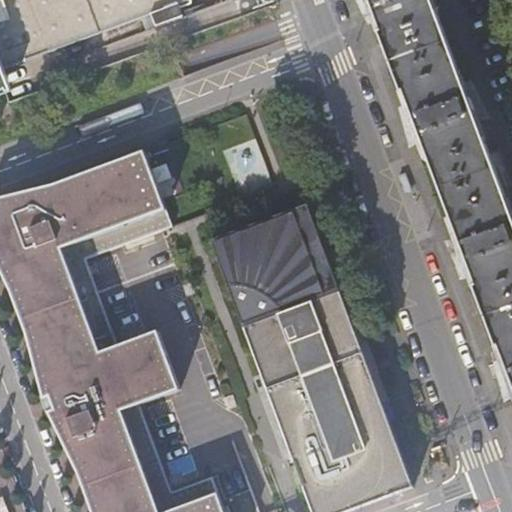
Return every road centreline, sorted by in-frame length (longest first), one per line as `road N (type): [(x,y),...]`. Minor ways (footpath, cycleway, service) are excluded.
road 1 (residential): [(331,47),(495,488)]
road 2 (residential): [(331,47),(0,173)]
road 3 (residential): [(0,381),(46,511)]
